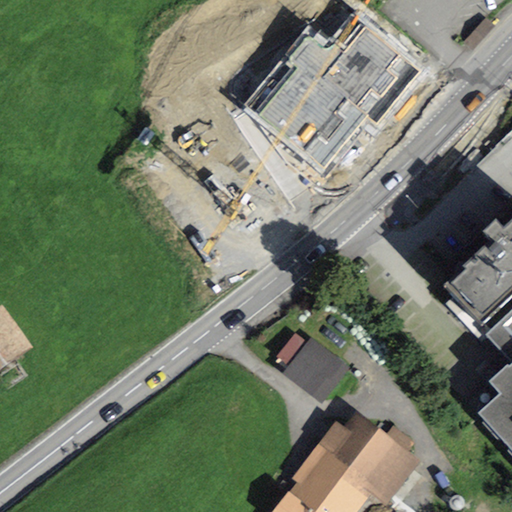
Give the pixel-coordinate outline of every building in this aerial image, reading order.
[(283,65),(249,107),(315,160),(356,110),(366,118),(411,62),(355,18),(338,40),(342,43),(318,74),(308,65),(313,58),(304,50),(289,69),(283,65)] [(463,41),(473,49),(492,27),(483,19),(463,41)] [(504,356),(511,364),(511,309),(506,303),(511,297),(511,223),(504,231),(496,223),(483,235),(491,243),(465,268),(445,288),(489,333),(486,336),(504,356)] [(0,363),(23,347),(0,314),(0,363)] [(289,370),(324,397),(342,373),(308,346),(289,370)] [(511,365),(509,368),(508,366),(502,371),(489,383),(500,395),(480,413),(511,447),(511,365)] [(357,423),(288,511),(342,511),(367,480),(385,494),(409,463),(400,456),(408,446),(391,433),(383,444),(357,423)]
